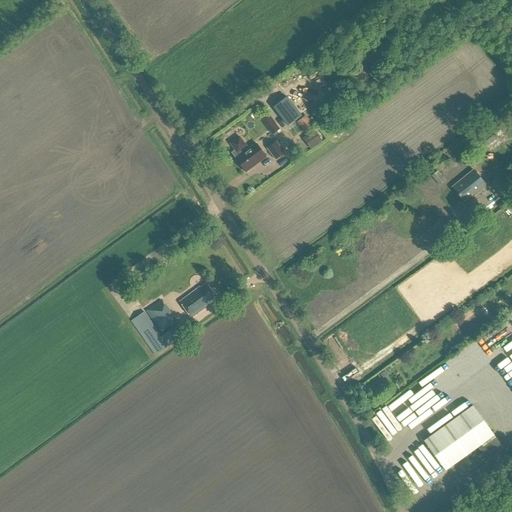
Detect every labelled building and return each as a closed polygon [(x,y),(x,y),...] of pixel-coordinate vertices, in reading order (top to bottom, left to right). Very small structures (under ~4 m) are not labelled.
[(339,91),(326,101),(332,109),(345,99),(339,91)] [(291,101),(298,108),(306,101),(300,93),(291,101)] [(273,107),(287,126),(302,115),(287,96),(273,107)] [(309,120),(306,116),(297,122),(303,131),(315,123),(311,118),(309,120)] [(322,142),(314,131),(302,139),(311,150),(322,142)] [(484,148),(496,139),(493,136),(481,145),(484,148)] [(256,145),(247,152),(244,149),(246,147),(240,139),(231,145),(237,154),(238,153),(240,156),(235,160),(245,173),(266,158),(256,145)] [(267,149),(276,161),(286,154),(277,142),(267,149)] [(475,196),(486,187),(473,171),(452,188),(463,202),(474,194),(475,196)] [(431,177),(439,187),(445,182),(437,172),(431,177)] [(511,189),(500,175),(490,183),(503,199),(511,192),(511,189)] [(213,299),(216,297),(206,285),(180,304),(191,319),(215,302),(213,299)] [(145,311),(162,335),(177,324),(160,300),(145,311)] [(131,321),(155,356),(168,347),(159,335),(160,334),(144,312),(131,321)] [(174,328),(161,337),(168,347),(181,338),(174,328)] [(502,372),(511,364),(511,356),(498,367),(502,372)] [(511,368),(503,374),(511,387),(511,368)] [(394,431),(400,427),(396,421),(419,405),(407,388),(378,408),(394,431)] [(503,449),(472,406),(423,442),(445,471),(477,448),(487,461),(495,455),(503,449)] [(429,424),(417,432),(421,437),(433,429),(429,424)] [(396,472),(394,475),(414,487),(415,484),(396,472)]
